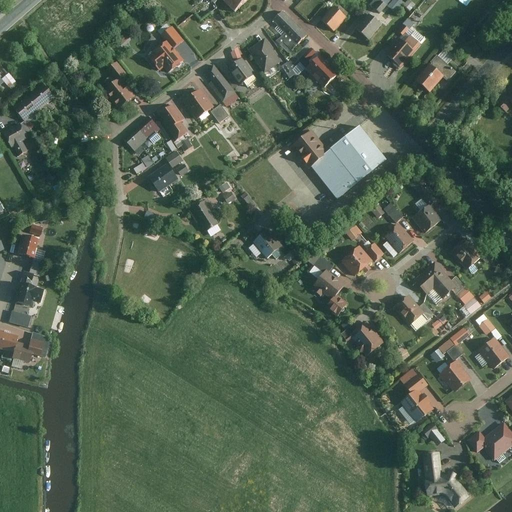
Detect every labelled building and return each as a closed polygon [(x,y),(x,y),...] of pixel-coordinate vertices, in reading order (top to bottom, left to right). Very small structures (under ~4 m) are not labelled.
[(211,0),(217,5),(221,0),(223,0),(237,14),(251,0),(211,0)] [(382,14),(394,1),(392,0),(384,0),(383,0),(375,0),(371,5),(382,14)] [(405,1),(403,0),(394,0),(390,7),(398,12),(405,1)] [(348,19),(336,9),(324,23),(336,33),(348,19)] [(309,37),(283,13),(274,23),(286,34),(276,45),(288,56),(298,45),(300,46),(309,37)] [(383,27),(370,16),(358,31),(370,41),(383,27)] [(185,43),(173,29),(162,39),(167,44),(168,43),(176,51),(185,43)] [(266,41),(250,53),(267,75),(283,64),(266,41)] [(416,53),(403,41),(389,57),(402,69),(416,53)] [(176,51),(168,43),(167,44),(154,55),(156,57),(151,61),(160,73),(165,70),(170,76),(185,64),(176,51)] [(296,56),(284,69),(295,80),(308,68),(296,56)] [(339,76),(320,58),(308,71),(326,90),(339,76)] [(244,62),(230,72),(242,88),(256,78),(244,62)] [(116,84),(106,93),(122,111),(138,98),(125,82),(129,78),(117,64),(107,73),(116,84)] [(445,78),(431,66),(417,83),(431,95),(445,78)] [(237,95),(216,68),(206,76),(213,85),(210,87),(225,105),(237,95)] [(45,86),(15,111),(25,124),(56,99),(45,86)] [(511,88),(497,105),(508,114),(511,109),(511,88)] [(203,92),(186,104),(199,122),(216,110),(203,92)] [(224,105),(215,113),(224,124),(233,116),(224,105)] [(176,107),(161,118),(179,143),(190,135),(183,124),(186,122),(176,107)] [(161,133),(153,123),(128,146),(137,155),(161,133)] [(22,125),(5,135),(13,149),(15,149),(19,157),(29,152),(24,143),(30,140),(22,125)] [(329,155),(312,134),(293,150),(310,171),(329,155)] [(174,141),(170,143),(175,152),(180,149),(174,141)] [(140,174),(157,164),(151,155),(144,159),(147,163),(137,169),(140,174)] [(169,167),(151,180),(160,194),(179,180),(169,167)] [(217,188),(229,205),(239,198),(228,181),(217,188)] [(208,202),(191,212),(198,225),(201,223),(207,234),(219,227),(214,219),(214,218),(210,210),(211,207),(208,202)] [(445,222),(432,206),(415,221),(428,236),(445,222)] [(397,207),(389,212),(397,224),(405,218),(397,207)] [(415,243),(399,225),(384,239),(400,256),(415,243)] [(358,226),(348,233),(354,241),(364,234),(358,226)] [(283,245),(269,230),(254,244),(268,259),(283,245)] [(40,243),(22,238),(17,254),(35,260),(40,243)] [(484,257),(467,239),(453,253),(470,271),(484,257)] [(376,246),(366,254),(374,263),(375,265),(385,257),(376,246)] [(360,248),(342,264),(356,279),(374,263),(366,254),(360,248)] [(436,263),(416,281),(429,296),(435,291),(444,300),(458,287),(436,263)] [(345,287),(327,272),(313,290),(331,304),(338,296),(345,287)] [(36,289),(21,285),(16,303),(32,307),(36,289)] [(486,304),(494,300),(491,292),(483,296),(486,304)] [(350,305),(338,296),(331,304),(327,309),(339,318),(350,305)] [(409,297),(395,310),(411,328),(426,315),(409,297)] [(477,320),(488,336),(493,333),(499,341),(503,338),(488,314),(477,320)] [(434,325),(438,330),(449,322),(445,316),(434,325)] [(368,324),(351,338),(369,359),(386,345),(368,324)] [(469,328),(434,351),(439,359),(474,336),(469,328)] [(18,338),(0,333),(0,350),(14,354),(16,344),(18,338)] [(33,335),(32,341),(45,345),(42,358),(46,359),(50,346),(50,341),(47,339),(33,335)] [(32,341),(30,348),(28,354),(34,355),(42,358),(45,345),(32,341)] [(496,341),(481,353),(495,371),(510,359),(496,341)] [(30,348),(16,344),(14,354),(12,360),(31,365),(34,355),(28,354),(30,348)] [(459,363),(441,377),(455,394),(473,380),(459,363)] [(436,411),(422,394),(430,388),(421,376),(406,387),(413,396),(403,403),(420,424),(436,411)] [(436,422),(426,432),(433,439),(443,429),(436,422)] [(484,431),(470,440),(479,454),(487,449),(496,461),(511,450),(511,428),(508,422),(488,436),(484,431)] [(441,454),(425,455),(428,497),(445,497),(449,499),(458,509),(471,498),(458,482),(460,477),(447,473),(445,479),(444,479),(441,454)]
